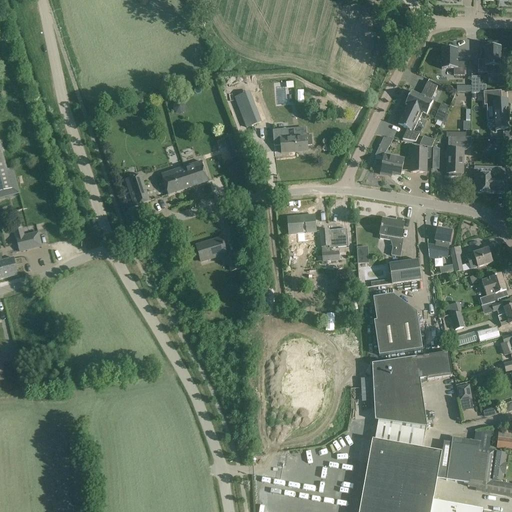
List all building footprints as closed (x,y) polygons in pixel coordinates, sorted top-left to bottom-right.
[(478,61),(478,74),(488,74),(488,76),(501,76),(501,67),(501,61),(502,61),(502,54),(501,54),(501,47),(485,47),(485,61),(478,61)] [(464,76),(464,63),(457,63),(457,50),(441,50),(441,70),(454,70),(454,76),(464,76)] [(480,77),(471,77),(471,94),(483,93),(486,93),(486,85),(480,85),(480,77)] [(277,82),(277,105),(295,105),(294,82),(277,82)] [(437,87),(427,82),(421,96),(411,92),(405,105),(427,115),(433,102),(431,101),(437,87)] [(508,100),(502,100),(501,92),(506,92),(506,93),(507,93),(507,91),(486,93),(483,93),(484,106),(493,106),(494,120),(494,121),(495,121),(495,130),(509,130),(510,130),(509,121),(509,120),(508,113),(509,113),(508,113),(508,100)] [(174,104),(173,110),(176,114),(181,115),(186,112),(187,107),(183,101),(178,101),(174,104)] [(261,123),(253,102),(239,107),(247,128),(261,123)] [(427,115),(405,105),(408,106),(398,126),(407,130),(402,140),(416,142),(419,135),(413,132),(422,113),(427,115)] [(434,120),(442,123),(445,117),(437,113),(434,120)] [(289,138),(288,130),(273,131),(274,147),(281,146),(282,154),(307,152),(307,146),(312,146),(311,136),(289,138)] [(471,138),(465,138),(466,134),(446,134),(446,138),(448,138),(448,150),(447,150),(447,174),(449,174),(448,178),(461,178),(461,174),(463,174),(463,151),(466,151),(471,146),(471,138)] [(233,135),(223,138),(232,160),(242,157),(233,135)] [(423,137),(422,145),(432,146),(433,139),(423,137)] [(174,145),(177,150),(182,150),(186,147),(186,142),(184,138),(179,138),(175,141),(174,145)] [(380,146),(389,148),(393,140),(383,138),(380,146)] [(427,149),(411,149),(410,173),(426,173),(427,149)] [(507,193),(511,193),(511,151),(504,151),(501,153),(501,163),(504,166),(506,166),(506,169),(494,169),(493,175),(475,175),(474,194),(507,195),(507,193)] [(404,160),(384,155),(380,175),(387,176),(387,175),(400,177),(402,168),(404,160)] [(208,182),(201,162),(161,175),(168,196),(208,182)] [(12,169),(7,170),(0,172),(0,198),(19,194),(12,169)] [(149,202),(141,175),(125,180),(134,207),(149,202)] [(316,233),(314,216),(300,217),(300,219),(288,220),(289,235),(316,233)] [(404,223),(382,219),(379,236),(381,236),(380,239),(391,241),(390,242),(392,249),(394,249),(393,256),(400,258),(404,240),(401,239),(404,223)] [(348,229),(330,231),(331,247),(331,248),(349,247),(348,229)] [(330,231),(330,230),(320,231),(323,263),(347,261),(346,251),(330,253),(330,247),(331,247),(330,231)] [(452,233),(437,230),(435,242),(436,242),(435,247),(428,245),(429,258),(438,259),(439,257),(447,258),(449,249),(448,249),(449,244),(450,244),(450,242),(452,233)] [(41,247),(38,233),(16,238),(19,252),(20,252),(41,247)] [(227,254),(222,240),(210,244),(209,242),(196,246),(201,262),(227,254)] [(358,248),(358,264),(370,263),(369,247),(358,248)] [(462,256),(460,247),(453,249),(451,256),(454,273),(471,269),(478,267),(478,268),(483,267),(492,263),(488,250),(466,257),(468,260),(461,262),(460,256),(462,256)] [(2,261),(1,254),(0,254),(0,279),(18,276),(14,259),(2,261)] [(239,269),(236,258),(228,260),(232,272),(239,269)] [(421,281),(419,261),(389,265),(392,285),(421,281)] [(479,282),(477,275),(469,278),(472,285),(479,282)] [(508,297),(501,275),(490,279),(481,282),(487,297),(479,299),(482,306),(498,302),(498,301),(508,297)] [(417,313),(394,295),(373,298),(376,321),(374,322),(379,357),(422,350),(417,313)] [(487,314),(504,308),(502,302),(485,308),(487,314)] [(450,315),(460,312),(458,305),(448,307),(450,315)] [(511,305),(504,308),(506,315),(498,317),(501,327),(509,324),(509,325),(511,324),(511,305)] [(464,328),(460,312),(450,315),(446,316),(450,332),(464,328)] [(500,338),(497,328),(477,333),(479,343),(500,338)] [(511,334),(502,338),(504,345),(507,344),(511,360),(511,334)] [(448,353),(416,358),(421,391),(422,391),(420,381),(427,380),(427,381),(452,377),(448,353)] [(416,358),(372,365),(374,413),(375,421),(377,421),(426,428),(427,428),(422,391),(421,391),(416,358)] [(511,373),(501,377),(505,388),(511,385),(511,373)] [(472,400),(469,385),(457,388),(459,402),(472,400)] [(377,421),(374,441),(422,450),(426,428),(377,421)] [(475,433),(474,442),(480,443),(479,448),(489,450),(491,433),(491,431),(475,433)] [(511,439),(498,438),(497,448),(511,449),(511,439)] [(452,439),(446,481),(468,484),(468,487),(477,489),(476,491),(478,492),(481,490),(488,491),(489,494),(511,498),(511,485),(492,481),(496,451),(492,451),(489,450),(479,448),(480,443),(474,442),(462,440),(452,439)] [(361,441),(358,459),(368,461),(372,443),(361,441)] [(368,461),(359,511),(481,511),(482,511),(433,502),(437,479),(442,453),(435,452),(422,450),(374,441),(372,441),(372,443),(368,461)] [(496,453),(495,462),(504,464),(505,454),(496,453)] [(493,473),(492,481),(501,482),(502,474),(493,473)]
